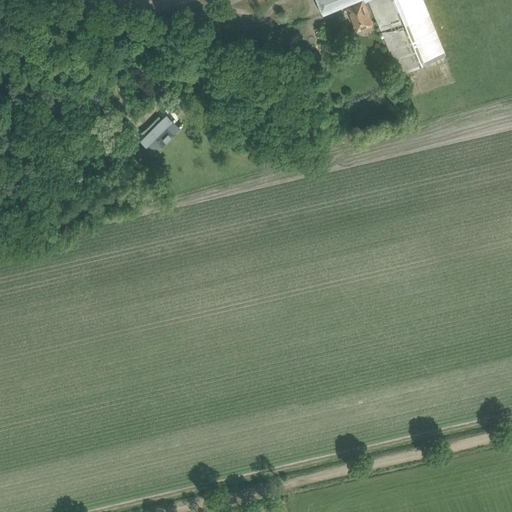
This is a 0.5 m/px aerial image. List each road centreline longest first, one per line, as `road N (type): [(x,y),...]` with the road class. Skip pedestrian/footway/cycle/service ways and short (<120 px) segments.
road 1 (track): [(511,434),(172,511)]
road 2 (unclassified): [(180,22),(38,0)]
